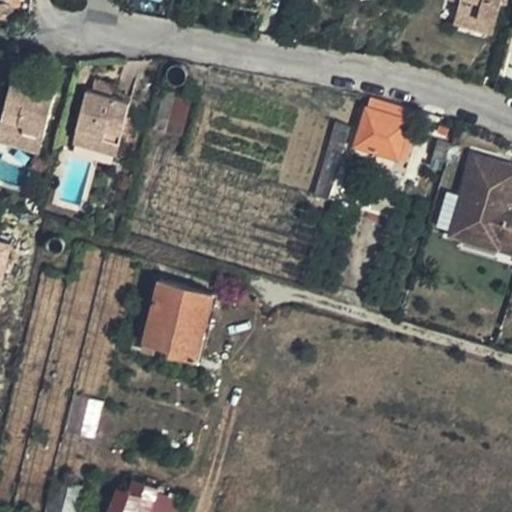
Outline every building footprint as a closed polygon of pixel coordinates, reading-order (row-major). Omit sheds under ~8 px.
[(451,0),(457,1),(454,15),(487,23),(492,0),(451,0)] [(487,23),(454,15),(451,25),(484,33),(487,23)] [(321,48),(335,51),(337,41),(335,41),(323,38),(321,48)] [(89,92),(109,97),(113,83),(93,78),(89,92)] [(0,103),(0,132),(37,141),(49,94),(5,84),(0,103)] [(348,127),(205,86),(183,156),(161,149),(136,236),(326,290),(334,284),(339,280),(360,206),(327,197),(348,127)] [(163,88),(154,128),(181,134),(190,99),(174,95),(175,92),(163,88)] [(70,139),(112,150),(124,101),(109,97),(89,92),(82,90),(70,139)] [(408,110),(368,99),(365,111),(405,123),(408,110)] [(405,123),(365,111),(355,147),(396,159),(405,123)] [(405,162),(415,126),(405,123),(396,159),(405,162)] [(511,187),(511,167),(469,155),(446,235),(462,240),(466,227),(500,236),(496,250),(511,254),(511,211),(507,210),(508,207),(498,205),(503,185),(511,187)] [(511,200),(510,200),(511,193),(511,187),(503,185),(498,205),(508,207),(507,210),(511,211),(511,200)] [(21,213),(32,215),(36,197),(32,196),(25,195),(21,213)] [(466,227),(462,240),(496,250),(500,236),(466,227)] [(160,280),(144,341),(167,348),(165,353),(196,361),(213,295),(160,280)] [(147,511),(153,495),(155,488),(132,480),(127,494),(114,490),(107,511),(147,511)] [(153,495),(147,511),(172,511),(176,502),(153,495)]
